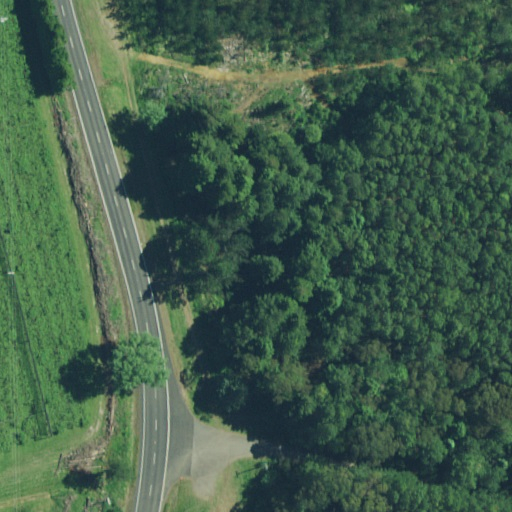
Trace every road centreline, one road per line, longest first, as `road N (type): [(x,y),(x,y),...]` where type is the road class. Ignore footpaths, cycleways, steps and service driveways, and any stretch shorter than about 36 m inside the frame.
road 1 (primary): [(156,441),(135,275),(63,0)]
road 2 (residential): [(511,501),(315,457),(156,441)]
